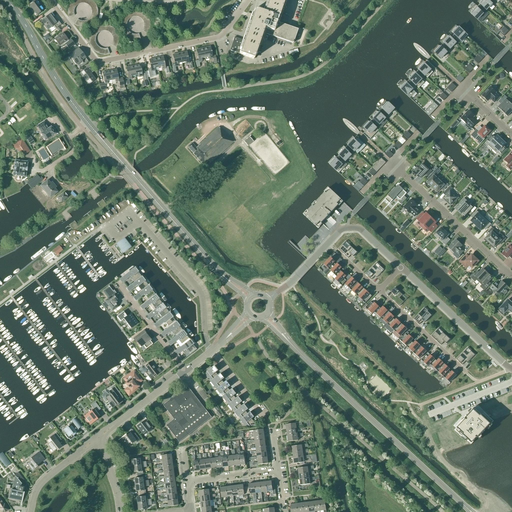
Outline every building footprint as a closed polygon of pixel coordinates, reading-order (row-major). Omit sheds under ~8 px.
[(36,15),(43,9),(37,1),(38,0),(32,0),(31,1),(33,4),(30,7),(36,15)] [(97,6),(95,3),(92,0),(91,0),(73,0),(71,3),(69,6),(68,10),(68,14),(69,17),(74,16),(74,13),(74,11),(74,8),(76,6),(77,5),(79,4),(82,3),(84,3),(86,4),(88,5),(90,7),(91,9),(92,11),(92,13),(91,15),(90,17),(88,19),(86,20),(84,21),(82,21),(79,21),(77,19),(74,24),(77,26),(81,27),(85,27),(89,26),(92,24),(95,21),(97,18),(98,14),(98,10),(97,6)] [(234,37),(230,50),(239,54),(253,59),(258,45),(261,38),(263,33),(272,36),(293,43),(294,40),(298,41),(300,35),(296,33),(298,30),(280,24),(285,10),(281,8),(284,0),(268,0),(264,13),(256,10),(246,41),(234,37)] [(487,10),(492,4),(487,0),(482,0),(480,4),(487,10)] [(476,8),(470,13),(477,20),(486,11),(480,6),(477,9),(476,8)] [(149,19),(147,16),(144,13),(141,12),(137,11),(133,11),(129,12),(126,14),(123,16),(121,20),(120,23),(120,27),(121,31),(123,34),(126,37),(129,39),(133,40),(137,41),(141,40),(139,34),(136,35),(134,35),(131,34),(129,33),(128,31),(127,29),(126,27),(126,24),(127,22),(128,20),(130,18),(132,17),(134,16),(136,16),(139,17),(141,18),(142,20),(144,22),(144,24),(144,26),(144,29),(143,31),(148,34),(149,31),(150,27),(150,23),(149,19)] [(57,23),(53,18),(55,17),(52,13),(41,21),(47,30),(51,27),(54,31),(56,29),(61,25),(58,22),(57,23)] [(118,34),(116,30),(113,28),(110,26),(106,25),(102,25),(98,26),(95,28),(92,31),(90,34),(89,38),(89,42),(90,46),(92,49),(95,52),(98,54),(102,55),(106,55),(110,54),(108,48),(105,49),(103,49),(100,48),(98,47),(97,45),(96,43),(95,41),(95,39),(96,36),(97,34),(98,33),(101,31),(103,31),(105,31),(107,31),(110,33),(111,34),(112,36),(113,38),(113,41),(113,43),(112,45),(116,49),(118,45),(119,41),(119,37),(118,34)] [(462,41),(467,35),(458,27),(452,33),(462,41)] [(504,36),(509,31),(504,27),(499,32),(504,36)] [(55,40),(61,48),(67,44),(69,47),(73,43),(71,41),(69,42),(63,33),(55,40)] [(450,49),(456,43),(449,37),(443,43),(450,49)] [(203,48),(205,58),(206,60),(209,59),(209,60),(213,59),(214,64),(217,63),(215,56),(212,56),(210,47),(203,48)] [(442,59),(447,53),(440,47),(434,53),(442,59)] [(202,59),(205,58),(203,48),(196,50),(198,60),(195,61),(197,67),(200,67),(199,62),(202,61),(202,59)] [(81,60),(85,57),(79,50),(69,58),(71,61),(72,60),(76,65),(81,60)] [(179,53),(182,63),(185,62),(186,65),(189,64),(190,69),(193,68),(192,62),(189,62),(187,52),(179,53)] [(178,64),(182,63),(179,53),(172,55),(174,64),(172,65),(173,72),(176,72),(175,67),(179,66),(178,64)] [(478,64),(483,59),(478,55),(474,60),(478,64)] [(156,58),(158,68),(161,67),(162,70),(165,69),(166,74),(169,73),(168,67),(165,67),(163,57),(156,58)] [(154,69),(158,68),(156,58),(149,60),(151,70),(146,71),(148,78),(153,77),(152,72),(155,71),(154,69)] [(428,79),(433,73),(424,64),(419,70),(428,79)] [(469,74),(474,68),(469,64),(465,69),(469,74)] [(148,78),(146,71),(145,72),(145,74),(142,74),(140,65),(133,66),(135,76),(135,78),(139,77),(139,78),(142,77),(143,82),(142,82),(143,87),(148,86),(147,81),(148,81),(148,78)] [(88,84),(95,79),(91,74),(94,71),(91,66),(86,70),(81,74),(88,84)] [(131,77),(135,76),(133,66),(126,68),(128,78),(125,79),(127,85),(127,86),(130,86),(130,85),(129,80),(132,79),(131,77)] [(109,71),(111,81),(115,80),(115,83),(119,82),(120,89),(124,88),(122,78),(118,79),(116,70),(109,71)] [(108,82),(111,81),(109,71),(102,73),(104,83),(99,84),(101,91),(106,90),(105,85),(108,84),(108,82)] [(417,87),(422,81),(415,74),(410,80),(417,87)] [(460,83),(464,79),(459,75),(455,79),(460,83)] [(451,92),(456,87),(452,83),(447,88),(451,92)] [(416,93),(413,91),(406,84),(401,90),(411,99),(416,93)] [(494,103),(499,97),(495,93),(496,92),(490,87),(482,96),(487,101),(490,98),(494,103)] [(443,101),(447,97),(443,93),(439,97),(443,101)] [(502,112),(510,104),(506,100),(507,98),(504,95),(498,102),(501,104),(498,108),(502,112)] [(434,111),(438,107),(434,102),(430,106),(434,111)] [(389,115),(394,109),(387,103),(382,108),(389,115)] [(511,105),(510,104),(502,112),(507,117),(510,113),(511,114),(511,105)] [(471,128),(477,122),(472,118),(474,116),(468,111),(461,119),(467,124),(471,128)] [(380,125),(386,119),(379,113),(373,119),(380,125)] [(365,133),(371,139),(377,132),(376,131),(377,129),(369,122),(364,128),(367,131),(365,133)] [(47,129),(44,125),(39,129),(42,133),(41,134),(43,137),(43,138),(44,140),(45,140),(55,134),(55,133),(54,131),(53,131),(51,127),(47,129)] [(483,139),(490,131),(485,126),(479,132),(477,129),(470,136),(475,140),(480,136),(483,139)] [(222,131),(218,127),(200,144),(200,145),(196,148),(192,143),(187,147),(193,154),(197,159),(199,161),(203,165),(208,161),(210,163),(234,142),(223,130),(222,131)] [(407,139),(411,135),(407,131),(403,135),(407,139)] [(488,146),(492,150),(502,140),(497,136),(495,138),(493,138),(491,136),(486,142),(489,145),(488,146)] [(248,146),(253,142),(249,137),(244,142),(248,146)] [(30,152),(22,139),(12,145),(16,150),(20,147),(25,155),(30,152)] [(65,150),(58,139),(46,148),(51,156),(52,156),(51,155),(63,148),(65,150)] [(354,140),(348,146),(357,154),(362,148),(354,140)] [(504,146),(506,144),(502,140),(492,150),(496,153),(497,152),(500,156),(506,150),(504,148),(504,146)] [(398,149),(402,145),(398,141),(394,145),(398,149)] [(345,161),(351,155),(344,149),(339,155),(345,161)] [(46,158),(41,151),(38,153),(43,160),(46,158)] [(389,159),(393,155),(389,151),(385,155),(389,159)] [(335,159),(329,165),(339,173),(346,165),(347,165),(339,157),(338,157),(339,158),(337,160),(335,159)] [(382,167),(386,163),(381,158),(377,162),(382,167)] [(27,168),(27,162),(15,161),(14,166),(13,166),(13,167),(12,169),(13,170),(14,170),(13,176),(26,177),(26,172),(27,172),(27,168)] [(428,170),(422,164),(419,167),(420,167),(418,169),(415,166),(416,168),(412,172),(411,170),(411,171),(417,176),(418,175),(421,178),(424,174),(427,176),(432,171),(429,168),(428,170)] [(373,176),(377,172),(372,168),(368,172),(373,176)] [(429,180),(427,183),(432,188),(439,180),(436,178),(436,177),(437,176),(437,174),(434,171),(427,178),(429,180)] [(39,178),(37,175),(27,183),(31,189),(43,179),(41,176),(39,178)] [(364,186),(367,182),(363,178),(359,182),(364,186)] [(50,184),(47,180),(42,185),(45,188),(43,189),(48,194),(49,193),(52,197),(57,192),(54,189),(55,188),(51,183),(50,184)] [(439,180),(432,188),(437,192),(440,189),(442,191),(448,185),(444,181),(443,181),(441,183),(439,180)] [(407,199),(404,196),(406,193),(402,190),(403,189),(398,185),(385,199),(389,204),(396,196),(400,200),(398,202),(401,205),(407,199)] [(454,195),(450,191),(452,188),(450,186),(444,192),(447,194),(443,198),(450,205),(454,201),(458,198),(454,194),(454,195)] [(343,202),(328,188),(324,192),(324,193),(316,202),(315,202),(311,205),(312,206),(308,211),(307,210),(303,215),(318,229),(322,224),(321,224),(338,206),(339,206),(343,202)] [(64,194),(64,193),(57,198),(61,202),(67,197),(66,196),(67,196),(65,193),(64,194)] [(464,198),(456,206),(459,209),(458,210),(464,217),(472,208),(469,205),(465,201),(466,200),(464,198)] [(415,217),(419,211),(415,207),(417,205),(411,200),(404,208),(410,213),(415,217)] [(476,226),(484,217),(479,212),(479,213),(476,210),(472,215),(474,217),(474,218),(471,221),(476,226)] [(422,228),(431,218),(426,214),(424,216),(421,213),(416,219),(419,221),(417,223),(422,228)] [(484,217),(476,226),(481,231),(484,227),(485,227),(487,229),(491,224),(489,222),(489,221),(484,217)] [(431,218),(422,228),(426,233),(429,230),(431,232),(436,227),(434,225),(436,223),(431,218)] [(445,245),(450,240),(447,237),(449,235),(441,228),(436,233),(444,240),(442,242),(445,245)] [(490,235),(485,240),(488,243),(488,242),(490,243),(499,234),(492,228),(488,232),(490,235)] [(490,245),(493,248),(498,243),(501,245),(506,239),(500,233),(490,243),(491,245),(490,245)] [(121,254),(129,248),(123,240),(114,246),(121,254)] [(459,255),(463,251),(460,248),(462,246),(456,240),(448,248),(454,253),(455,252),(459,255)] [(353,257),(357,253),(345,242),(338,249),(348,258),(351,255),(353,257)] [(440,245),(435,251),(441,257),(446,251),(440,245)] [(511,247),(510,245),(501,254),(507,259),(509,257),(511,259),(511,247)] [(56,255),(63,251),(59,246),(52,250),(56,255)] [(480,261),(471,254),(469,256),(466,254),(459,262),(466,269),(469,266),(472,269),(480,261)] [(336,265),(334,263),(335,262),(330,257),(324,265),(330,271),(336,265)] [(376,278),(384,270),(376,263),(365,275),(371,280),(375,276),(376,278)] [(337,277),(342,272),(339,270),(341,268),(337,264),(336,265),(330,271),(337,277)] [(141,276),(135,268),(133,269),(132,268),(128,270),(129,272),(119,279),(122,283),(130,277),(134,281),(141,276)] [(479,283),(487,274),(483,269),(477,275),(475,273),(470,278),(475,282),(476,280),(479,283)] [(337,277),(335,279),(342,286),(346,281),(344,278),(346,276),(342,272),(337,277)] [(487,274),(479,283),(481,285),(480,287),(484,291),(489,286),(487,284),(492,278),(487,274)] [(140,290),(148,285),(141,277),(126,288),(129,292),(137,286),(140,290)] [(352,291),(359,284),(352,277),(345,285),(352,291)] [(508,287),(502,282),(498,285),(495,282),(490,288),(493,291),(492,291),(498,297),(501,294),(503,295),(504,295),(507,292),(507,291),(505,290),(508,287)] [(358,297),(365,290),(359,284),(352,291),(358,297)] [(109,287),(104,292),(109,298),(106,300),(105,302),(112,310),(113,310),(118,307),(115,304),(116,303),(116,302),(115,301),(119,299),(115,294),(115,293),(116,293),(114,290),(113,291),(114,291),(113,291),(109,286),(109,287)] [(147,299),(155,294),(148,286),(133,297),(136,301),(144,295),(147,299)] [(400,306),(407,299),(395,288),(391,292),(393,294),(390,297),(400,306)] [(365,290),(358,297),(365,304),(372,296),(365,290)] [(154,308),(161,303),(155,295),(140,306),(143,310),(151,304),(154,308)] [(511,302),(511,303),(508,300),(497,311),(502,316),(508,309),(509,310),(509,311),(511,313),(511,312),(511,302)] [(374,312),(379,307),(374,303),(373,304),(371,302),(365,308),(372,314),(374,312)] [(161,317),(168,312),(162,304),(147,315),(150,319),(158,313),(161,317)] [(380,318),(387,311),(383,307),(381,309),(379,307),(374,312),(380,318)] [(424,323),(432,315),(425,308),(413,320),(419,325),(423,321),(424,323)] [(393,318),(394,317),(387,311),(380,318),(387,324),(393,318)] [(127,317),(123,312),(116,317),(120,322),(124,319),(131,329),(137,323),(130,314),(127,317)] [(168,326),(175,321),(169,313),(154,324),(156,328),(165,322),(168,326)] [(395,320),(393,318),(387,324),(394,330),(400,323),(396,319),(395,320)] [(175,335),(182,330),(176,322),(161,333),(163,337),(171,331),(175,335)] [(400,323),(394,330),(394,331),(393,333),(398,338),(400,336),(400,337),(407,329),(400,323)] [(446,344),(450,340),(438,329),(431,336),(441,345),(444,342),(446,344)] [(182,344),(189,339),(183,331),(168,342),(170,346),(178,340),(182,344)] [(143,336),(141,333),(133,339),(135,342),(136,341),(141,347),(143,346),(146,349),(152,344),(149,341),(150,340),(145,334),(143,336)] [(411,341),(413,339),(409,335),(408,336),(405,334),(399,340),(406,346),(411,341)] [(196,348),(190,340),(174,352),(177,355),(182,352),(186,356),(196,348)] [(413,353),(420,345),(415,341),(413,344),(411,341),(406,346),(413,353)] [(420,345),(413,353),(420,359),(426,351),(420,345)] [(467,363),(475,355),(467,348),(456,360),(462,365),(466,361),(467,363)] [(182,361),(197,349),(181,360),(182,361)] [(430,364),(434,359),(430,355),(428,357),(425,355),(421,360),(428,366),(430,364)] [(436,370),(443,363),(439,359),(437,361),(434,359),(430,364),(436,370)] [(150,380),(157,375),(154,372),(157,370),(151,362),(145,367),(148,371),(145,373),(150,380)] [(448,370),(449,370),(450,369),(443,363),(436,370),(443,376),(448,370)] [(218,376),(216,373),(218,371),(215,366),(211,368),(210,366),(195,378),(196,378),(206,370),(207,372),(205,373),(211,381),(218,376)] [(451,373),(449,370),(448,370),(443,376),(449,383),(456,375),(452,371),(451,373)] [(129,395),(136,390),(135,389),(138,386),(137,384),(142,381),(134,371),(128,376),(127,376),(125,377),(125,378),(124,379),(127,383),(126,383),(128,387),(127,387),(128,388),(125,390),(129,395)] [(224,383),(222,381),(224,379),(220,374),(218,376),(211,381),(217,389),(224,383)] [(230,391),(228,388),(230,386),(226,381),(224,383),(217,389),(223,396),(230,391)] [(111,409),(118,404),(117,403),(120,400),(119,399),(122,397),(117,389),(114,386),(111,389),(112,390),(108,392),(110,395),(106,398),(110,403),(113,407),(111,409)] [(179,442),(212,417),(188,387),(163,405),(174,419),(166,425),(179,442)] [(236,399),(234,396),(236,394),(232,389),(230,391),(223,396),(229,404),(236,399)] [(204,399),(208,396),(203,390),(199,393),(204,399)] [(242,407),(242,406),(240,404),(242,402),(238,397),(236,399),(229,404),(235,412),(242,407)] [(96,412),(100,409),(95,402),(91,406),(94,410),(92,412),(91,411),(84,416),(86,419),(85,420),(88,423),(88,422),(90,425),(98,419),(97,418),(99,416),(96,412)] [(248,414),(246,412),(248,410),(244,405),(242,406),(242,407),(235,412),(241,420),(248,414)] [(477,414),(473,410),(470,414),(465,420),(457,429),(463,435),(462,435),(472,444),(477,439),(490,425),(481,417),(481,416),(480,416),(477,414)] [(248,414),(241,420),(247,427),(256,425),(252,419),(254,417),(250,412),(248,414)] [(70,440),(74,437),(73,436),(77,433),(76,432),(78,430),(78,429),(81,427),(75,418),(71,421),(71,422),(68,425),(69,426),(63,430),(66,434),(64,435),(68,439),(69,439),(70,440)] [(154,425),(150,420),(147,422),(146,421),(142,424),(141,423),(136,426),(143,434),(147,431),(148,433),(153,429),(151,427),(154,425)] [(254,437),(264,435),(263,429),(253,431),(254,434),(248,435),(248,437),(254,437)] [(58,442),(61,440),(56,433),(53,436),(56,439),(53,442),(52,441),(48,444),(53,451),(50,454),(58,448),(59,449),(62,447),(58,442)] [(132,436),(130,433),(126,436),(125,435),(118,441),(121,438),(124,442),(125,442),(127,445),(131,442),(132,444),(136,441),(137,443),(140,440),(135,434),(132,436)] [(32,471),(38,467),(37,466),(44,460),(39,452),(31,458),(32,460),(27,464),(32,471)] [(137,475),(143,474),(142,471),(141,471),(141,468),(146,467),(146,464),(132,466),(133,473),(137,472),(137,475)] [(14,475),(12,472),(16,478),(14,486),(13,486),(13,490),(11,490),(9,499),(9,498),(22,501),(21,505),(21,506),(24,492),(22,492),(23,488),(20,488),(21,484),(21,483),(24,481),(18,472),(14,475)] [(135,485),(149,483),(149,482),(151,482),(151,481),(148,481),(148,480),(143,481),(142,478),(143,478),(143,474),(137,475),(137,478),(134,479),(135,485)] [(139,494),(145,493),(145,490),(144,490),(143,487),(149,486),(149,483),(135,485),(135,492),(139,491),(139,494)] [(249,487),(246,487),(247,494),(250,494),(253,494),(254,499),(256,499),(256,493),(254,483),(248,484),(249,487)] [(243,485),(237,486),(239,496),(242,495),(243,497),(247,496),(247,494),(246,487),(243,488),(243,485)] [(137,504),(151,502),(151,499),(145,500),(145,497),(146,497),(145,493),(139,494),(140,497),(136,498),(137,504)] [(151,502),(137,504),(138,510),(146,509),(146,506),(152,505),(151,502)]
